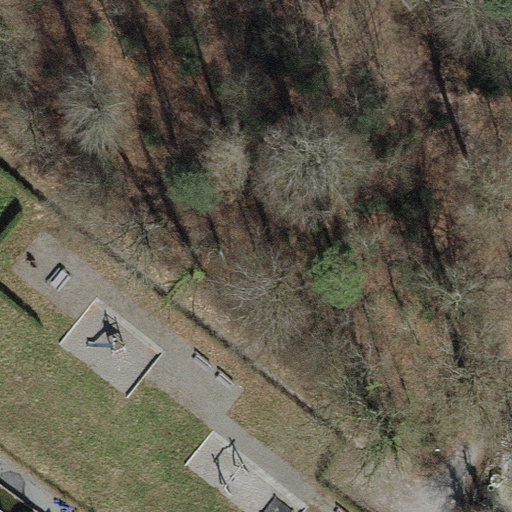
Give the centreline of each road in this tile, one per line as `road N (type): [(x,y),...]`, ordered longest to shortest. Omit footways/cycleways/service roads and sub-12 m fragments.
road 1 (track): [(429,511),(0,136)]
road 2 (track): [(347,0),(501,271),(511,352)]
road 3 (track): [(511,358),(452,511)]
